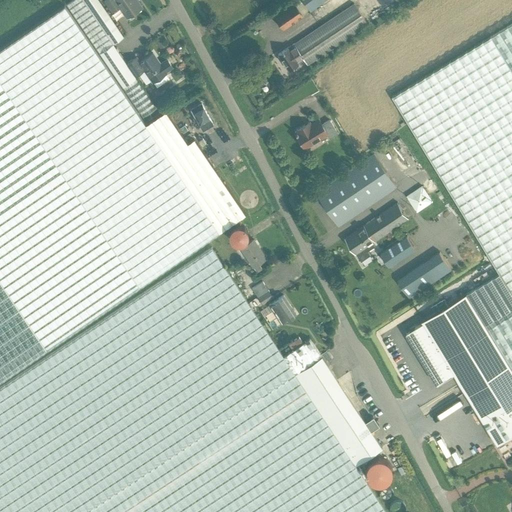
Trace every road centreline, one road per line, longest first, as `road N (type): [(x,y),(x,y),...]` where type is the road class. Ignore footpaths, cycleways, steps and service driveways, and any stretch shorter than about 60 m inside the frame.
road 1 (residential): [(448,511),(176,0)]
road 2 (unknown): [(309,250),(402,192),(433,239)]
